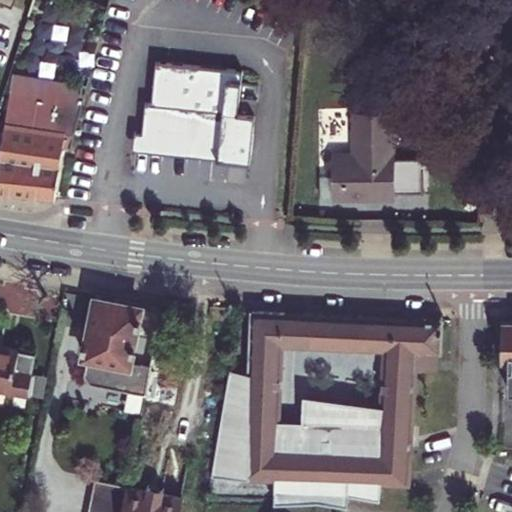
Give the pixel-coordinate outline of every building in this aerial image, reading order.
[(143,130),(142,140),(252,149),(257,96),(240,94),(242,66),(155,59),(152,101),(145,100),(143,130)] [(50,78),(13,72),(10,92),(47,98),(50,78)] [(5,122),(0,121),(0,192),(54,198),(63,146),(71,147),(83,102),(85,93),(82,92),(83,84),(50,78),(47,98),(10,92),(5,122)] [(392,159),(392,112),(353,112),(353,153),(334,153),(334,196),(392,196),(392,194),(422,194),(422,159),(392,159)] [(135,130),(134,148),(252,157),(252,149),(142,140),(143,130),(135,130)] [(483,196),(501,195),(500,175),(482,176),(483,196)] [(146,387),(162,309),(95,296),(83,354),(87,355),(84,374),(90,383),(107,386),(108,381),(119,383),(130,378),(133,384),(146,387)] [(283,312),(252,310),(249,372),(230,368),(211,475),(272,478),(272,503),(314,502),(347,507),(349,495),(380,500),(381,483),(409,484),(414,365),(435,366),(436,351),(440,351),(441,320),(304,314),(303,344),(384,348),(382,404),(303,394),(302,420),(279,420),(282,343),(283,312)] [(303,344),(304,314),(283,312),(282,343),(303,344)] [(511,321),(501,321),(501,362),(509,362),(509,392),(511,392),(511,321)] [(31,372),(35,352),(0,346),(0,389),(10,391),(10,390),(30,394),(34,373),(31,372)] [(46,375),(34,373),(30,394),(42,396),(46,375)] [(108,381),(107,386),(145,393),(146,387),(133,384),(130,378),(119,383),(108,381)] [(87,511),(120,511),(126,487),(126,484),(95,478),(87,511)] [(178,511),(181,498),(126,487),(120,511),(178,511)]
